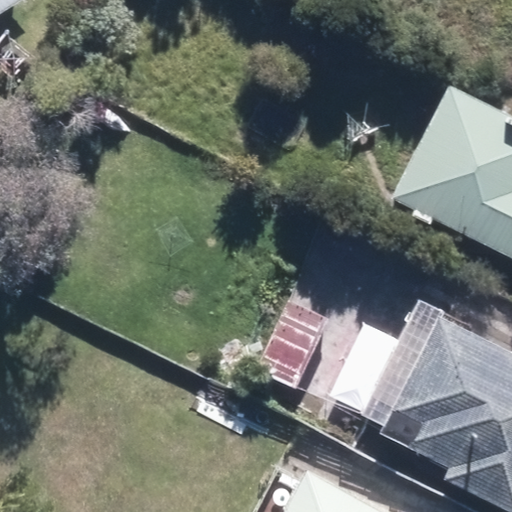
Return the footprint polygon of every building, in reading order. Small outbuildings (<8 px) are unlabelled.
[(0,0),(0,8),(13,0),(0,0)] [(511,112),(444,79),(387,195),(511,255),(511,112)] [(329,320),(285,295),(245,366),(289,391),(329,320)] [(511,346),(433,307),(371,429),(511,500),(511,346)] [(359,511),(300,481),(283,511),(359,511)]
